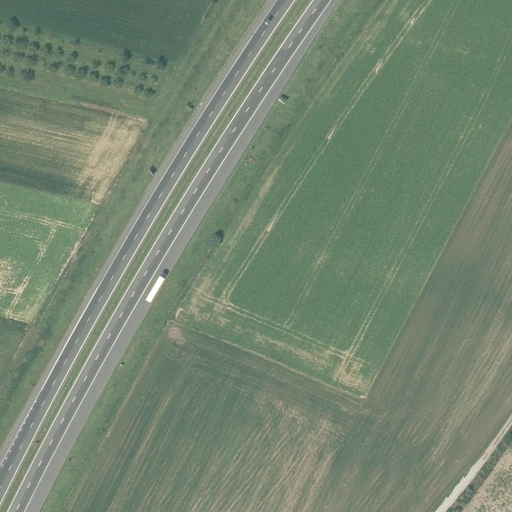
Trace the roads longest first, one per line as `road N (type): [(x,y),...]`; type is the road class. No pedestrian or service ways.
road 1 (motorway): [(15,511),(121,314),(322,0)]
road 2 (motorway): [(286,0),(100,297),(0,488)]
